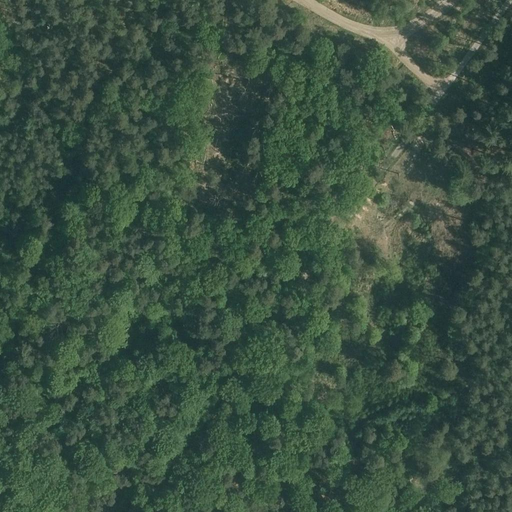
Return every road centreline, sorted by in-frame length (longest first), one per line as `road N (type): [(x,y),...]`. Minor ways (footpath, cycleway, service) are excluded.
road 1 (track): [(235,511),(375,412),(416,396),(511,380)]
road 2 (track): [(0,344),(74,153)]
road 3 (track): [(316,0),(389,35),(445,0)]
